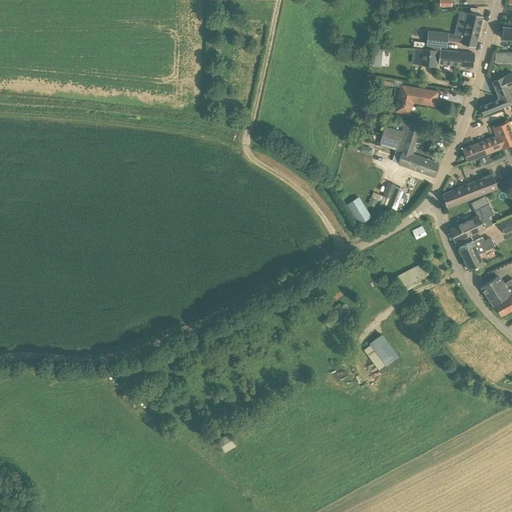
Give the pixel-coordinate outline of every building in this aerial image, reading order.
[(483,16),(468,13),(463,35),(428,31),(426,45),(427,45),(441,47),(447,48),(448,41),(461,42),(461,43),(476,47),(483,16)] [(511,27),(503,27),(502,39),(511,40),(511,27)] [(426,49),(422,49),(421,65),(436,66),(436,63),(439,64),(440,64),(473,67),(473,68),(475,54),(474,54),(440,51),(426,49)] [(499,97),(511,91),(511,72),(511,73),(504,76),(503,77),(493,81),(492,81),(499,97)] [(410,114),(413,102),(435,106),(438,92),(400,85),(396,111),(410,114)] [(511,91),(499,97),(500,99),(480,107),(483,115),(511,103),(511,91)] [(379,144),(396,148),(411,154),(420,126),(406,121),(402,131),(385,126),(379,144)] [(511,143),(511,129),(509,122),(493,129),(497,136),(464,150),(468,162),(511,143)] [(347,149),(355,153),(359,144),(351,141),(347,149)] [(411,154),(396,148),(395,152),(400,154),(397,164),(435,177),(439,164),(411,154)] [(485,166),(495,162),(492,154),(482,159),(485,166)] [(428,177),(420,173),(418,177),(426,181),(428,177)] [(442,195),(447,208),(498,188),(493,175),(442,195)] [(389,183),(384,196),(385,196),(382,204),(387,206),(395,186),(389,183)] [(358,196),(346,204),(359,224),(372,216),(358,196)] [(374,207),(377,201),(371,198),(368,205),(374,207)] [(484,229),(480,221),(493,215),(488,204),(475,211),(478,217),(450,230),(455,242),(484,229)] [(504,233),(511,229),(511,216),(499,223),(504,233)] [(422,226),(412,231),(416,239),(426,234),(422,226)] [(459,248),(465,261),(469,271),(485,264),(480,253),(495,246),(492,240),(486,243),(484,239),(475,243),(474,241),(459,248)] [(424,263),(396,277),(403,291),(431,277),(424,263)] [(497,277),(481,288),(493,306),(511,293),(511,279),(503,285),(497,277)] [(511,296),(495,305),(501,316),(511,310),(511,296)] [(344,304),(333,313),(338,318),(349,309),(344,304)] [(382,334),(363,348),(379,371),(398,357),(382,334)] [(224,452),(235,446),(232,441),(221,446),(224,452)]
